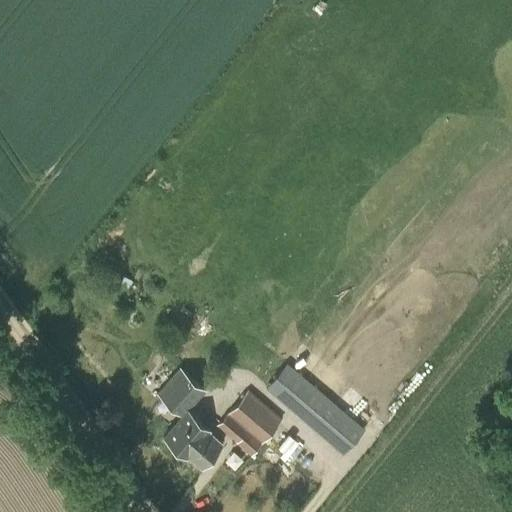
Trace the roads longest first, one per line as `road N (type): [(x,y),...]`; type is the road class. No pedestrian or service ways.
road 1 (track): [(135,511),(0,311)]
road 2 (track): [(89,444),(182,349),(227,387)]
